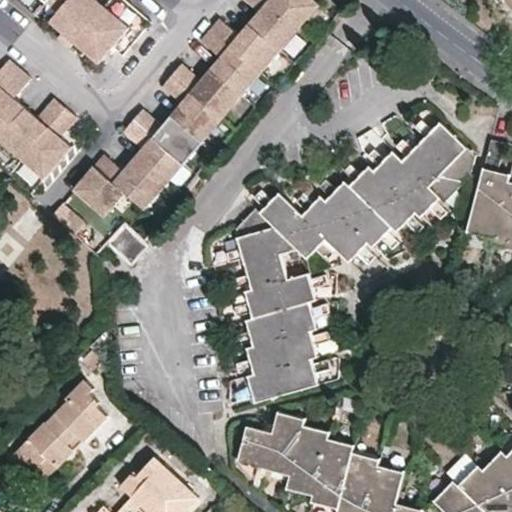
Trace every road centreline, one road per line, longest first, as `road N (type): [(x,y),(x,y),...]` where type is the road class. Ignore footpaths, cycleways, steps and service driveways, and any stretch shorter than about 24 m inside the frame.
road 1 (residential): [(189,17),(110,109),(0,16)]
road 2 (residential): [(403,0),(511,86)]
